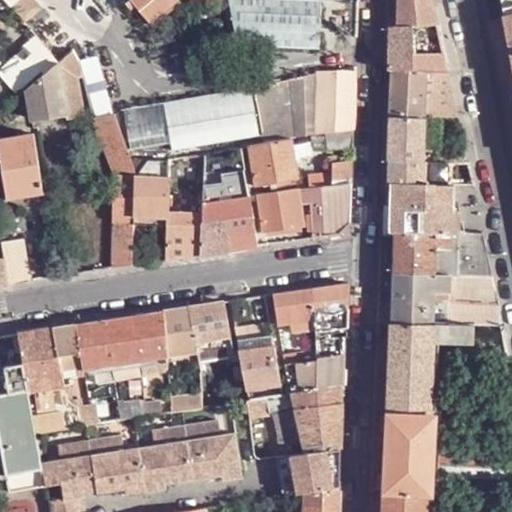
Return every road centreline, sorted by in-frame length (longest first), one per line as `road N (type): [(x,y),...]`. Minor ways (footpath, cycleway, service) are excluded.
road 1 (residential): [(371,253),(0,306)]
road 2 (residential): [(371,253),(360,511)]
road 3 (residential): [(380,0),(371,253)]
road 4 (residential): [(511,228),(465,0)]
